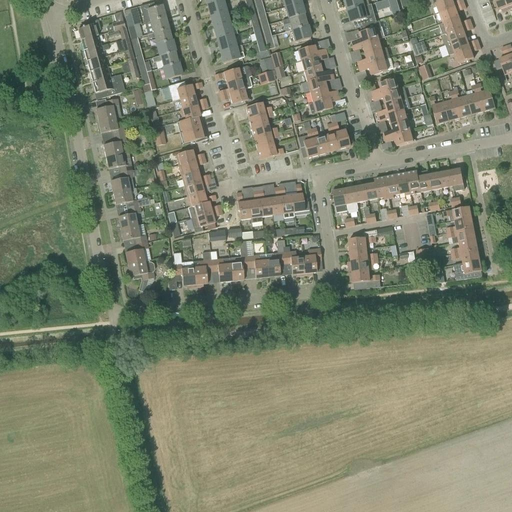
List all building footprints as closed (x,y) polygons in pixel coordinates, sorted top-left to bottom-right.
[(243,0),(246,8),(253,6),(250,0),(243,0)] [(282,0),(285,9),(300,5),(298,0),(282,0)] [(347,13),(363,9),(362,9),(369,7),(368,2),(361,3),(360,0),(347,0),(344,1),(347,13)] [(396,0),(393,0),(390,1),(393,12),(400,10),(396,0)] [(403,9),(419,1),(418,0),(406,0),(401,2),(403,9)] [(438,15),(464,6),(462,1),(453,4),(451,0),(447,0),(435,5),(438,15)] [(503,0),(492,0),(497,13),(501,11),(502,14),(508,12),(503,0)] [(511,0),(503,0),(508,12),(511,10),(511,0)] [(210,18),(225,14),(222,2),(207,6),(210,18)] [(258,16),(265,15),(261,3),(255,5),(258,16)] [(144,24),(165,19),(162,7),(155,9),(153,4),(140,7),(144,24)] [(282,22),(303,16),(300,5),(285,9),(288,20),(282,21),(282,22)] [(249,20),(256,18),(253,6),(246,8),(249,20)] [(439,26),(459,19),(457,14),(466,11),(464,6),(438,15),(442,25),(439,26)] [(373,18),(370,7),(363,9),(347,13),(351,24),(373,18)] [(114,33),(125,30),(123,23),(120,13),(113,15),(116,23),(111,25),(112,25),(107,27),(106,28),(107,34),(113,32),(114,33)] [(213,29),(228,25),(225,14),(210,18),(213,29)] [(127,29),(134,27),(130,15),(124,17),(127,29)] [(261,28),(268,26),(265,15),(258,16),(261,28)] [(291,32),(307,28),(303,16),(282,22),(283,26),(289,24),(291,31),(291,32)] [(252,31),(259,29),(256,18),(249,20),(252,31)] [(148,36),(168,30),(165,19),(144,24),(148,36)] [(441,37),(471,26),(469,21),(461,24),(459,19),(439,26),(443,36),(441,36),(441,37)] [(79,42),(97,37),(96,33),(99,32),(97,22),(85,25),(86,29),(76,31),(79,42)] [(231,37),(231,36),(228,25),(213,29),(216,41),(231,37)] [(271,38),(271,37),(268,26),(261,28),(265,39),(271,38)] [(445,47),(466,40),(464,34),(473,31),(471,26),(441,37),(444,47),(445,46),(445,47)] [(130,41),(137,39),(134,27),(127,29),(130,41)] [(291,32),(291,31),(284,33),(287,45),(294,43),(295,44),(310,39),(307,28),(291,32)] [(353,48),(378,41),(384,39),(381,28),(359,34),(360,40),(351,43),(353,48)] [(256,43),(262,41),(259,29),(252,31),(256,43)] [(125,30),(114,33),(107,35),(108,39),(120,36),(121,38),(126,36),(125,30)] [(156,46),(171,42),(168,30),(148,36),(149,40),(154,38),(156,46)] [(234,48),(241,47),(237,35),(231,36),(231,37),(216,41),(219,52),(234,48)] [(271,38),(265,39),(268,51),(278,48),(275,36),(271,37),(271,38)] [(82,53),(107,46),(107,45),(100,47),(97,37),(79,42),(82,53)] [(134,52),(140,50),(137,39),(130,41),(134,52)] [(329,40),(316,43),(318,50),(330,47),(329,40)] [(453,56),(478,46),(477,42),(468,45),(466,40),(445,47),(449,57),(453,55),(453,56)] [(262,41),(256,43),(259,54),(265,52),(262,41)] [(365,56),(381,51),(378,41),(353,48),(354,53),(363,50),(365,56)] [(159,58),(174,54),(171,42),(156,46),(159,57),(159,58)] [(416,57),(427,53),(423,43),(413,47),(414,52),(416,57)] [(125,53),(131,51),(128,44),(123,46),(125,53)] [(85,64),(103,59),(101,52),(109,50),(107,46),(82,53),(85,64)] [(462,67),(461,65),(473,60),(471,54),(480,51),(478,46),(453,56),(448,57),(453,71),(462,67)] [(236,55),(234,48),(219,52),(222,64),(237,60),(242,59),(241,54),(236,55)] [(300,64),(326,56),(325,52),(316,54),(314,48),(297,53),(300,64)] [(504,78),(511,75),(511,66),(506,49),(501,50),(504,59),(498,61),(504,78)] [(137,64),(143,62),(140,50),(134,52),(137,64)] [(384,61),(381,51),(365,56),(366,61),(357,64),(358,69),(384,61)] [(162,69),(178,65),(174,54),(159,58),(159,57),(152,59),(153,64),(160,62),(162,69)] [(303,74),(320,70),(318,64),(327,61),(326,56),(300,64),(303,74)] [(274,71),(273,70),(271,62),(270,58),(264,60),(267,73),(274,71)] [(88,74),(106,70),(103,59),(85,64),(88,74)] [(384,61),(358,69),(359,74),(369,71),(370,77),(387,72),(387,71),(393,69),(390,59),(384,61)] [(140,75),(146,74),(143,62),(137,64),(140,75)] [(130,75),(137,73),(137,71),(136,71),(134,65),(129,67),(130,73),(130,75)] [(178,65),(162,69),(166,81),(181,77),(178,65)] [(419,69),(421,75),(429,72),(427,66),(419,69)] [(285,79),(285,78),(282,67),(273,70),(274,71),(274,72),(275,76),(277,81),(285,79)] [(225,85),(241,81),(249,78),(251,76),(249,69),(246,68),(212,77),(214,82),(223,80),(225,85)] [(109,80),(108,79),(106,70),(88,74),(91,85),(109,80)] [(306,85),(332,78),(330,73),(321,75),(320,70),(303,74),(306,85)] [(266,85),(274,82),(275,82),(274,77),(275,76),(274,72),(263,75),(266,85)] [(146,74),(140,75),(143,87),(149,85),(146,74)] [(109,80),(91,85),(94,96),(99,95),(100,100),(124,93),(120,76),(108,79),(109,80)] [(280,92),(289,90),(288,88),(292,87),(289,77),(285,78),(285,79),(277,81),(280,92)] [(309,95),(325,91),(324,85),(333,82),(332,78),(306,85),(309,95)] [(398,91),(395,80),(378,85),(380,91),(371,93),(372,98),(398,91)] [(218,98),(244,91),(241,81),(225,85),(226,90),(217,93),(218,98)] [(177,102),(194,98),(192,92),(202,90),(200,85),(186,89),(184,83),(167,87),(172,103),(177,102)] [(476,87),(483,114),(495,111),(490,91),(483,93),(481,86),(476,87)] [(472,117),(483,114),(476,87),(471,89),(473,96),(466,98),(472,117)] [(384,106),(401,101),(407,99),(404,89),(398,91),(372,98),(374,104),(383,101),(384,106)] [(244,91),(218,98),(219,103),(229,100),(230,106),(247,102),(244,91)] [(308,106),(338,98),(336,93),(327,96),(325,91),(309,95),(312,104),(308,105),(308,106)] [(472,117),(466,98),(459,100),(457,92),(453,94),(460,120),(472,117)] [(448,123),(460,120),(453,94),(447,95),(449,102),(443,104),(448,123)] [(180,113),(206,106),(205,101),(195,104),(194,98),(177,102),(180,113)] [(338,98),(308,106),(311,116),(315,115),(315,116),(331,111),(330,105),(339,103),(338,98)] [(448,123),(443,104),(436,106),(434,98),(429,100),(436,127),(448,123)] [(97,123),(114,120),(120,119),(117,108),(116,101),(104,104),(105,109),(94,111),(97,123)] [(378,119),(404,112),(401,101),(384,106),(386,112),(377,114),(378,119)] [(247,120),(271,113),(269,109),(262,111),(261,105),(244,109),(247,120)] [(197,119),(197,120),(200,119),(198,113),(207,111),(206,106),(180,113),(183,123),(197,119)] [(390,127),(407,123),(404,112),(378,119),(379,124),(389,122),(390,127)] [(250,130),(267,126),(265,120),(272,118),(271,113),(247,120),(250,130)] [(293,123),(300,121),(298,114),(292,116),(293,123)] [(203,141),(197,120),(197,119),(183,123),(178,124),(184,146),(203,141)] [(112,139),(124,137),(122,130),(121,124),(115,125),(114,120),(97,123),(99,136),(110,133),(112,139)] [(384,140),(410,133),(407,123),(390,127),(392,132),(382,135),(384,140)] [(331,126),(338,151),(349,149),(344,132),(338,133),(336,124),(331,126)] [(253,141),(276,134),(275,129),(268,131),(267,126),(250,130),(253,141)] [(328,154),(338,151),(331,126),(326,127),(329,136),(323,137),(328,154)] [(328,154),(323,137),(318,139),(315,130),(310,131),(317,157),(328,154)] [(307,160),(317,157),(310,131),(305,133),(308,142),(302,143),(307,160)] [(410,133),(384,140),(385,145),(394,143),(396,148),(413,144),(410,133)] [(256,151),(272,147),(271,141),(278,139),(276,134),(253,141),(256,151)] [(121,156),(121,155),(119,144),(125,143),(124,137),(112,139),(113,145),(102,147),(104,159),(121,156)] [(272,147),(256,151),(259,162),(282,155),(281,150),(274,152),(272,147)] [(178,168),(203,161),(202,156),(193,159),(191,153),(175,157),(178,168)] [(119,175),(131,173),(130,166),(127,154),(121,155),(121,156),(104,159),(107,171),(118,169),(119,175)] [(180,178),(197,173),(195,168),(205,166),(203,161),(178,168),(180,178)] [(449,172),(452,189),(453,189),(454,193),(464,191),(460,170),(449,172)] [(159,183),(165,181),(163,172),(157,173),(159,183)] [(441,191),(452,189),(449,172),(438,174),(441,191)] [(129,192),(129,191),(126,180),(132,179),(131,173),(119,175),(120,181),(109,183),(112,195),(129,192)] [(183,188),(209,181),(208,177),(198,179),(197,173),(180,178),(183,188)] [(417,178),(416,173),(405,175),(410,197),(415,196),(414,194),(419,193),(420,193),(417,178)] [(431,193),(441,191),(438,174),(427,176),(431,193)] [(405,198),(410,197),(405,175),(395,178),(398,197),(404,195),(405,198)] [(420,195),(431,193),(427,176),(417,178),(420,193),(419,193),(420,195)] [(393,198),(398,197),(395,178),(384,180),(388,201),(393,200),(393,198)] [(383,202),(388,201),(384,180),(373,182),(374,184),(375,184),(378,201),(383,199),(383,202)] [(186,199),(202,194),(201,188),(210,186),(209,181),(183,188),(186,199)] [(294,218),(293,214),(289,183),(283,184),(284,189),(278,189),(282,216),(283,220),(294,218)] [(293,214),(304,213),(300,186),(295,187),(294,183),(289,183),(293,214)] [(367,203),(378,201),(375,184),(374,184),(363,186),(367,203)] [(260,219),(261,219),(271,217),(267,186),(262,187),(262,191),(256,192),(260,219)] [(282,216),(278,189),(273,190),(273,186),(267,186),(271,217),(282,216)] [(356,205),(357,204),(367,203),(363,186),(353,188),(356,205)] [(358,210),(357,204),(356,205),(353,188),(342,190),(345,207),(346,207),(347,212),(358,210)] [(238,222),(249,221),(245,189),(240,190),(241,194),(235,195),(238,222)] [(260,219),(256,192),(252,193),(251,189),(245,189),(249,221),(250,220),(251,224),(262,223),(261,219),(260,219)] [(126,211),(138,209),(149,206),(149,205),(154,204),(153,200),(148,201),(146,200),(136,202),(135,197),(136,196),(135,190),(129,191),(129,192),(112,195),(114,207),(125,205),(126,211)] [(345,207),(342,190),(332,192),(336,215),(347,213),(345,207)] [(208,204),(215,202),(213,197),(204,200),(202,194),(186,199),(188,208),(187,209),(188,210),(189,209),(191,209),(208,204)] [(209,210),(208,204),(191,209),(189,209),(188,210),(190,220),(220,212),(218,207),(209,210)] [(413,217),(412,208),(408,209),(407,207),(401,209),(403,218),(409,217),(413,217)] [(454,223),(472,219),(469,208),(443,214),(444,219),(453,217),(454,223)] [(119,230),(136,227),(134,216),(140,215),(138,209),(126,211),(128,216),(117,218),(119,230)] [(174,212),(168,214),(174,238),(181,237),(174,212)] [(220,212),(190,220),(194,234),(202,232),(201,228),(213,225),(212,219),(221,216),(220,212)] [(427,217),(430,230),(436,228),(433,216),(427,217)] [(447,235),(474,230),(472,219),(454,223),(455,228),(446,230),(447,235)] [(134,246),(146,244),(145,238),(139,239),(136,227),(119,230),(122,242),(133,240),(134,246)] [(350,252),(367,250),(366,245),(376,244),(375,238),(378,238),(393,235),(392,228),(385,230),(362,234),(363,240),(348,241),(350,252)] [(227,239),(240,238),(239,230),(227,232),(227,239)] [(458,244),(476,240),(474,230),(447,235),(448,240),(452,239),(453,245),(458,244)] [(451,256),(478,251),(476,240),(458,244),(460,249),(450,251),(451,256)] [(283,249),(284,248),(284,241),(276,242),(277,255),(265,256),(267,279),(280,278),(279,267),(284,266),(283,249)] [(248,270),(246,258),(245,244),(245,243),(238,244),(240,258),(228,260),(231,283),(243,282),(242,271),(248,270)] [(127,266),(149,262),(150,262),(146,244),(134,246),(135,252),(125,254),(127,266)] [(304,278),(302,258),(296,259),(295,252),(289,253),(289,248),(284,248),(283,249),(284,266),(291,266),(292,277),(296,276),(296,279),(304,278)] [(418,263),(424,262),(424,261),(432,260),(430,249),(416,252),(418,263)] [(351,263),(378,260),(377,255),(367,256),(367,250),(350,252),(351,263)] [(302,258),(304,278),(312,277),(312,275),(316,274),(315,263),(321,263),(320,251),(307,252),(308,258),(302,258)] [(463,265),(480,262),(478,251),(451,256),(452,261),(461,259),(463,265)] [(415,265),(413,253),(408,254),(399,255),(400,261),(408,259),(409,266),(415,265)] [(195,289),(192,263),(181,264),(180,254),(173,255),(174,265),(174,266),(175,277),(181,277),(182,288),(186,287),(187,290),(195,289)] [(210,262),(210,254),(202,254),(202,262),(192,263),(195,289),(203,288),(203,286),(207,285),(206,274),(211,274),(210,262)] [(255,281),(267,279),(265,256),(246,258),(248,270),(254,269),(255,281)] [(219,284),(231,283),(228,260),(210,262),(211,274),(217,273),(219,284)] [(352,274),(369,272),(369,266),(378,265),(378,260),(351,263),(352,274)] [(149,264),(149,262),(127,266),(129,278),(140,276),(141,282),(153,279),(152,274),(152,273),(154,271),(153,265),(150,263),(149,264)] [(480,262),(463,265),(464,271),(454,273),(455,278),(482,273),(480,262)] [(433,283),(436,283),(433,271),(426,272),(428,281),(433,283)] [(369,272),(352,274),(353,285),(366,283),(367,290),(381,289),(380,282),(380,276),(370,278),(369,272)]
